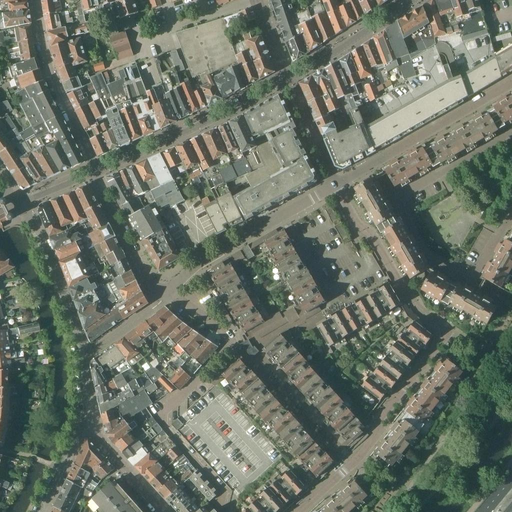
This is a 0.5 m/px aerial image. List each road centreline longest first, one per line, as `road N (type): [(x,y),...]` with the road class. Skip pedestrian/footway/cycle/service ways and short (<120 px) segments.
road 1 (residential): [(299,511),(356,460),(448,330),(421,311),(334,185)]
road 2 (residential): [(168,291),(229,346),(163,413),(226,494),(224,511)]
road 3 (residential): [(93,429),(65,303),(19,204)]
road 4 (residential): [(289,79),(95,171)]
road 5 (residential): [(334,185),(511,84)]
road 6 (residential): [(168,291),(194,265),(334,185)]
road 7 (residential): [(399,205),(435,265),(469,280),(511,215)]
road 8 (residential): [(95,171),(47,62),(36,0)]
road 9 (residential): [(95,171),(152,288),(168,291)]
road 10 (residential): [(412,0),(289,79)]
road 11 (residential): [(511,131),(406,193),(399,205)]
road 12 (residential): [(256,0),(140,38)]
